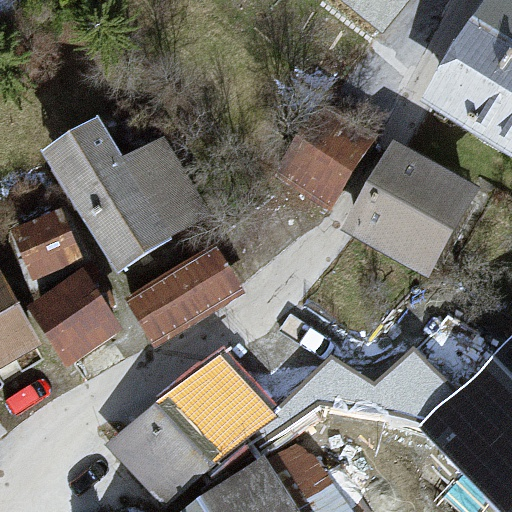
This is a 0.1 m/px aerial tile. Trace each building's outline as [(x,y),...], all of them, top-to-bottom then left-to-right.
[(362,0),(387,21),(404,0),(362,0)] [(511,4),(442,109),(511,152),(511,4)] [(341,188),(367,132),(325,113),(299,169),(341,188)] [(119,128),(61,166),(137,279),(214,227),(178,148),(140,168),(119,128)] [(413,154),(360,236),(455,286),(504,199),(413,154)] [(32,257),(84,247),(74,195),(22,206),(32,257)] [(67,343),(130,314),(100,249),(37,278),(67,343)] [(0,478),(16,467),(0,446),(0,390),(56,351),(16,281),(0,289),(0,478)] [(511,344),(434,312),(394,412),(473,456),(511,344)] [(230,372),(125,460),(181,511),(218,511),(310,417),(230,372)] [(323,511),(295,464),(226,511),(323,511)]
